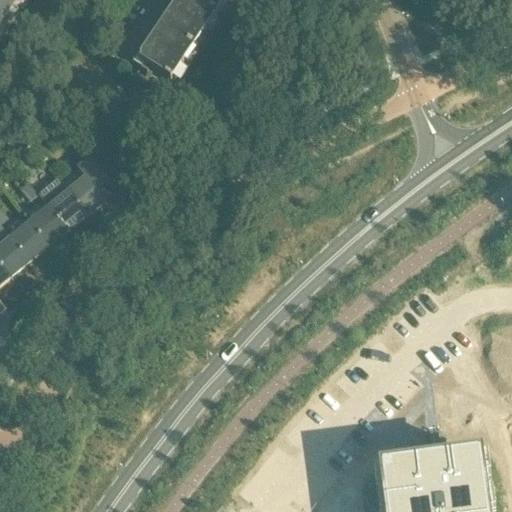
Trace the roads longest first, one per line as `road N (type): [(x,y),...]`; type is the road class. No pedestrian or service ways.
road 1 (residential): [(0,445),(21,454),(76,341),(177,227),(417,97)]
road 2 (secondary): [(419,186),(260,326),(107,511)]
